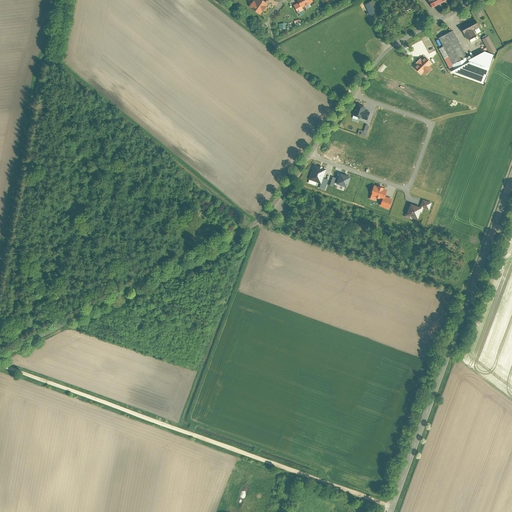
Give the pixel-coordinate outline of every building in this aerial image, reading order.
[(258,15),(267,3),(261,0),(251,0),(247,6),(258,15)] [(303,9),(302,7),(312,2),(311,0),(296,0),(298,2),(292,5),(297,13),(298,12),(299,15),(303,13),(301,10),(303,9)] [(474,19),(460,26),(467,39),(475,35),(473,30),(478,27),(474,19)] [(456,63),(458,67),(468,62),(452,30),(438,37),(442,46),(438,48),(443,58),(447,56),(452,65),(456,63)] [(495,50),(488,36),(482,39),(489,53),(495,50)] [(494,55),(483,51),(468,60),(469,62),(452,72),(483,83),(494,55)] [(432,64),(423,55),(411,66),(421,76),(423,73),(425,76),(432,69),(430,66),(432,64)] [(365,108),(356,105),(352,116),(367,121),(370,113),(364,111),(365,108)] [(369,126),(366,125),(364,132),(359,130),(357,134),(365,137),(369,126)] [(326,169),(312,164),(307,181),(320,185),(320,187),(324,189),(327,180),(323,179),(326,169)] [(350,177),(340,174),(336,184),(346,188),(350,177)] [(387,189),(373,185),(368,199),(374,201),(375,198),(382,200),(380,205),(389,207),(391,199),(385,197),(387,189)] [(431,203),(422,200),(419,208),(411,205),(407,214),(417,218),(420,208),(428,211),(431,203)]
